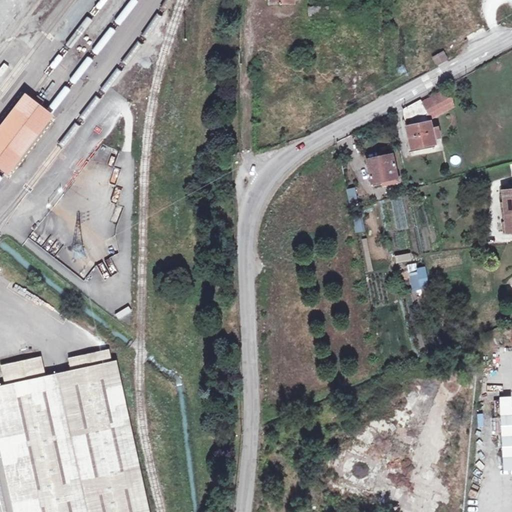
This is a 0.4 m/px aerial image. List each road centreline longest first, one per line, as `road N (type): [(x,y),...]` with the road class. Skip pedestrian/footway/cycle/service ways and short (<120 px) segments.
road 1 (tertiary): [(511,39),(304,147),(260,185),(249,273),(243,511)]
road 2 (track): [(260,185),(245,158),(246,0)]
